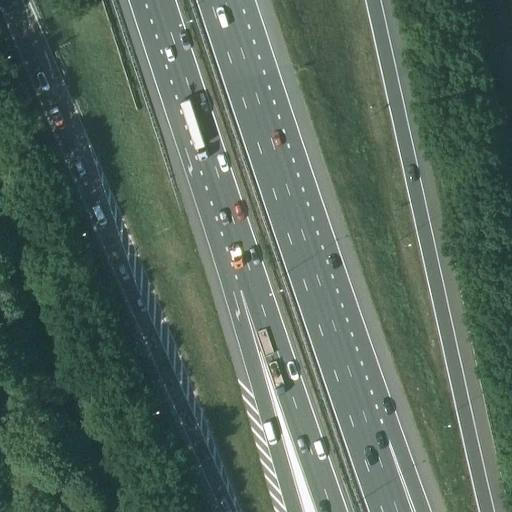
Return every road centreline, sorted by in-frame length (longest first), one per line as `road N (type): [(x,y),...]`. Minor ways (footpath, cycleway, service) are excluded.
road 1 (motorway): [(10,0),(223,511)]
road 2 (motorway): [(487,511),(372,0)]
road 3 (motorway): [(363,435),(217,0)]
road 4 (motorway): [(157,0),(248,280)]
road 5 (motorway): [(248,280),(331,511)]
road 6 (motorway): [(248,280),(299,511)]
road 7 (unknown): [(65,511),(0,403)]
